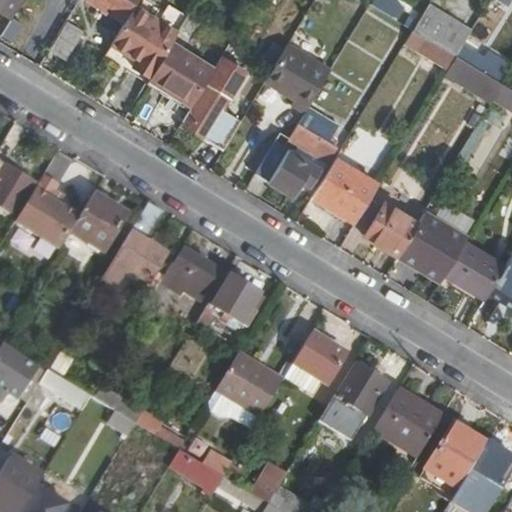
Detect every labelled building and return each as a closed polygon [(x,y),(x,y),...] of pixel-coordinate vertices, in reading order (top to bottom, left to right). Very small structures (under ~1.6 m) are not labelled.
[(0,0),(0,7),(10,13),(18,0),(0,0)] [(87,0),(123,22),(134,5),(136,0),(87,0)] [(427,0),(411,27),(454,52),(455,53),(471,27),(427,0)] [(110,42),(137,59),(133,65),(150,76),(170,44),(178,32),(134,5),(123,22),(110,42)] [(65,20),(48,48),(64,57),(81,29),(65,20)] [(264,80),(294,98),(291,103),(302,110),(305,105),(328,69),(288,41),(264,80)] [(170,44),(150,76),(149,78),(191,103),(213,70),(170,44)] [(444,69),(463,80),(460,85),(472,92),(475,88),(485,72),(455,53),(454,52),(444,69)] [(191,103),(179,123),(221,149),(239,120),(220,107),(227,95),(225,93),(233,80),(213,68),(213,70),(191,103)] [(485,72),(475,88),(491,97),(491,96),(500,81),(485,72)] [(511,88),(500,81),(491,96),(507,105),(511,96),(511,88)] [(447,150),(468,94),(456,90),(449,107),(441,104),(426,143),(447,150)] [(302,110),(286,135),(296,142),(322,158),(331,144),(320,137),(329,121),(305,105),(302,110)] [(348,136),(361,144),(367,135),(354,127),(348,136)] [(286,135),(279,146),(290,152),(296,142),(286,135)] [(272,141),(252,171),(290,194),(300,178),(306,182),(316,168),(290,152),(279,146),(272,141)] [(333,154),(310,192),(353,218),(376,180),(333,154)] [(0,162),(0,204),(11,212),(30,181),(0,162)] [(420,197),(427,181),(401,169),(394,184),(420,197)] [(11,219),(57,247),(68,229),(76,215),(57,203),(47,197),(52,188),(56,182),(40,172),(11,219)] [(47,197),(57,203),(62,194),(52,188),(47,197)] [(76,215),(68,229),(101,250),(125,212),(90,191),(76,215)] [(145,200),(100,275),(112,283),(122,266),(145,281),(163,253),(141,239),(159,209),(145,200)] [(382,201),(363,233),(397,253),(416,222),(382,201)] [(416,222),(397,253),(395,255),(437,281),(441,273),(463,236),(422,211),(416,222)] [(463,236),(441,273),(482,298),(487,290),(504,262),(463,236)] [(167,261),(156,280),(167,287),(177,293),(180,288),(197,299),(201,291),(209,296),(223,273),(182,248),(172,265),(167,261)] [(504,262),(487,290),(511,305),(511,251),(504,262)] [(227,274),(209,304),(216,309),(222,313),(228,316),(243,326),(261,296),(227,274)] [(156,280),(142,303),(153,310),(167,287),(156,280)] [(205,302),(193,323),(204,330),(216,309),(209,304),(205,302)] [(307,330),(287,364),(309,378),(307,382),(319,390),(343,352),(307,330)] [(0,347),(0,399),(4,393),(16,399),(26,383),(24,381),(32,367),(0,347)] [(50,367),(64,374),(72,357),(58,350),(50,367)] [(236,351),(213,389),(256,415),(279,377),(236,351)] [(354,363),(319,420),(348,438),(383,381),(354,363)] [(287,364),(279,377),(301,390),(307,382),(309,378),(287,364)] [(37,382),(80,409),(88,395),(44,368),(37,382)] [(88,395),(113,410),(133,423),(141,410),(96,382),(88,395)] [(396,387),(374,424),(417,451),(440,414),(396,387)] [(105,423),(125,436),(133,423),(113,410),(105,423)] [(178,447),(185,433),(141,412),(134,425),(178,447)] [(449,422),(422,467),(455,488),(482,442),(449,422)] [(482,442),(455,488),(447,500),(459,507),(468,511),(469,511),(480,494),(492,475),(483,469),(505,431),(494,424),(482,442)] [(168,465),(211,492),(220,476),(177,449),(168,465)] [(9,458),(0,472),(0,510),(3,511),(18,511),(38,478),(40,476),(9,458)] [(248,493),(265,502),(282,474),(266,464),(248,493)] [(18,511),(37,511),(52,487),(38,478),(18,511)] [(265,503),(279,511),(321,511),(324,508),(312,500),(308,505),(276,485),(265,502),(265,503)] [(73,488),(57,511),(79,511),(88,497),(73,488)] [(480,494),(469,511),(478,511),(487,497),(480,494)] [(447,500),(440,511),(455,511),(459,507),(447,500)] [(279,511),(265,503),(259,511),(279,511)]
